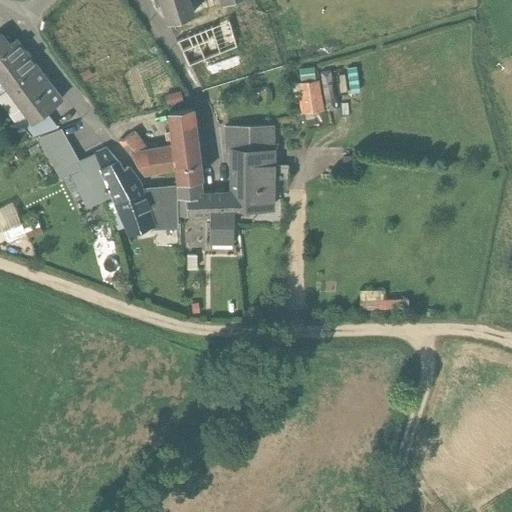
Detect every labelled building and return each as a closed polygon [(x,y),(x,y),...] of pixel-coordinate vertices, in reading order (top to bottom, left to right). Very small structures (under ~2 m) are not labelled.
[(192,13),(187,0),(154,0),(156,5),(162,3),(168,21),(192,13)] [(228,19),(176,40),(188,65),(245,42),(241,27),(231,31),(228,19)] [(9,46),(0,34),(0,78),(2,81),(8,88),(22,77),(23,78),(37,67),(16,41),(9,46)] [(37,67),(23,78),(22,77),(8,88),(31,120),(32,121),(45,111),(61,98),(37,67)] [(318,74),(304,74),(304,82),(318,82),(318,74)] [(304,82),(302,82),(303,112),(304,112),(312,111),(321,111),(321,82),(318,82),(304,82)] [(191,107),(168,111),(171,132),(173,146),(196,141),(191,107)] [(45,111),(32,121),(31,120),(24,125),(32,137),(57,126),(45,111)] [(312,126),(312,111),(304,112),(305,126),(312,126)] [(273,126),(227,127),(227,151),(233,151),(256,151),(256,207),(271,208),(273,126)] [(59,130),(38,140),(57,179),(77,169),(59,130)] [(196,141),(173,146),(171,132),(165,133),(167,147),(146,152),(133,133),(120,142),(132,154),(143,172),(176,167),(177,180),(201,177),(196,141)] [(127,168),(121,172),(116,162),(106,148),(94,154),(99,164),(93,167),(99,180),(105,178),(115,200),(141,192),(137,182),(127,168)] [(256,151),(233,151),(233,193),(233,207),(234,207),(256,207),(256,151)] [(233,193),(216,193),(201,195),(201,177),(177,180),(178,187),(178,197),(179,216),(210,216),(209,243),(233,243),(234,207),(233,207),(233,193)] [(178,187),(146,190),(141,192),(149,219),(152,227),(177,218),(175,208),(170,196),(178,197),(178,187)] [(115,200),(114,200),(127,227),(149,219),(141,192),(115,200)] [(8,226),(13,242),(47,233),(42,217),(8,226)] [(121,230),(111,234),(116,248),(127,243),(121,230)]
